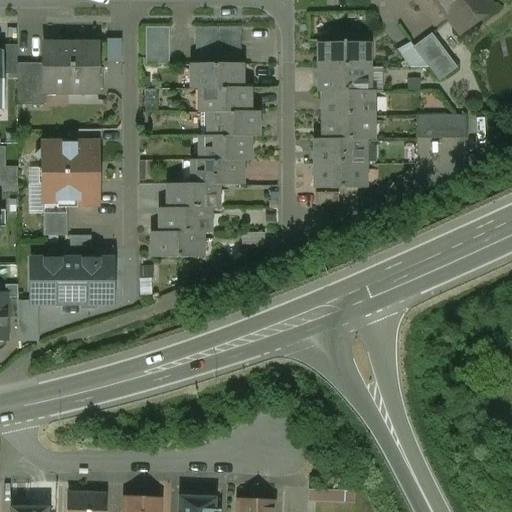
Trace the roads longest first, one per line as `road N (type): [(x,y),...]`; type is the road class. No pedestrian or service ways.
road 1 (secondary): [(10,408),(155,372),(308,319)]
road 2 (residential): [(290,254),(282,0)]
road 3 (residential): [(10,408),(28,448),(53,465),(190,463)]
road 4 (residential): [(190,463),(288,466),(298,457),(296,425),(279,416),(255,421)]
road 5 (trunk): [(308,319),(406,459)]
road 6 (trunk): [(406,459),(365,297)]
road 7 (secondary): [(365,297),(511,228)]
